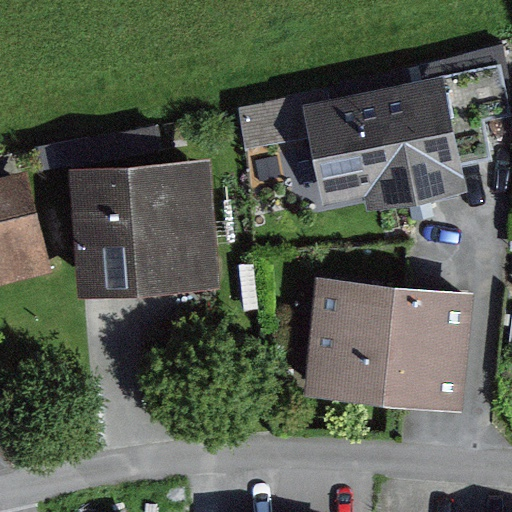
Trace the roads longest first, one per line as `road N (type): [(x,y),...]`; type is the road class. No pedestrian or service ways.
road 1 (residential): [(0,496),(168,456),(404,454),(511,465)]
road 2 (unknown): [(496,463),(489,307),(498,177)]
